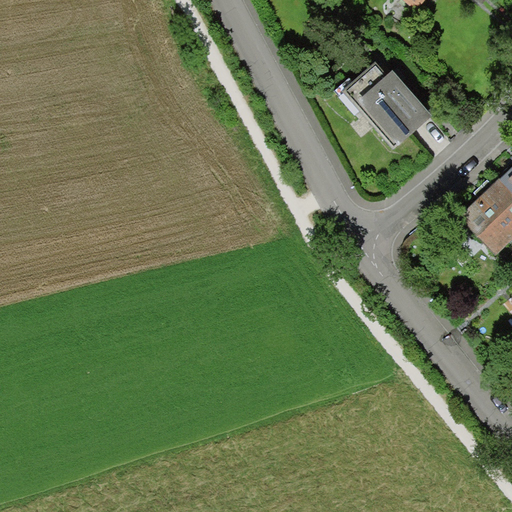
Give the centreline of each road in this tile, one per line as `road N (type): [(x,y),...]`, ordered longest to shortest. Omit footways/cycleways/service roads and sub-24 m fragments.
road 1 (residential): [(360,244),(237,0)]
road 2 (residential): [(511,445),(360,244)]
road 3 (residential): [(360,244),(511,126)]
